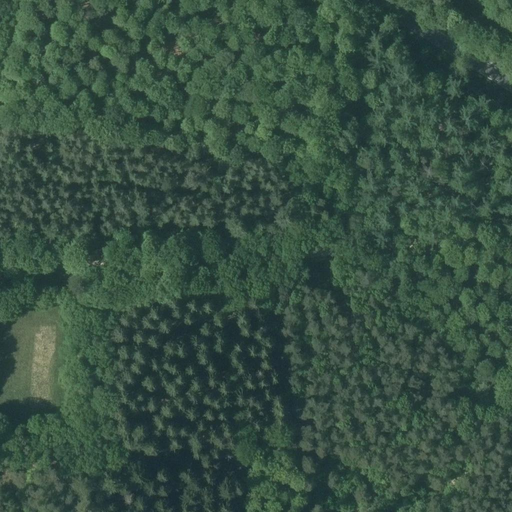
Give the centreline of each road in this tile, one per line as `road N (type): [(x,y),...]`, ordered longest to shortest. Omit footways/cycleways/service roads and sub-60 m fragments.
road 1 (track): [(0,259),(268,259),(341,251)]
road 2 (track): [(302,511),(268,259)]
road 3 (track): [(347,251),(511,410)]
road 4 (track): [(359,76),(341,251)]
road 5 (track): [(347,251),(511,231)]
road 6 (secondary): [(511,85),(372,0)]
road 7 (track): [(0,128),(24,0)]
